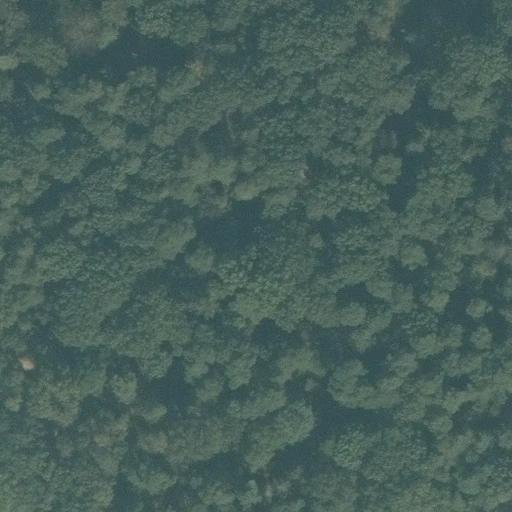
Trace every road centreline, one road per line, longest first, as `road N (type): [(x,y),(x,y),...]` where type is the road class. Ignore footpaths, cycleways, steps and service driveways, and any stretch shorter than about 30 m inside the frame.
road 1 (track): [(0,29),(87,225),(125,276),(162,303),(227,322),(375,309),(511,352)]
road 2 (track): [(38,373),(511,127)]
road 3 (track): [(0,356),(423,511)]
road 4 (track): [(104,0),(0,82)]
